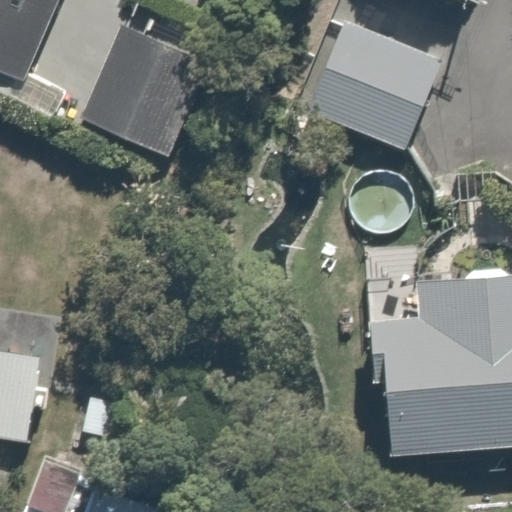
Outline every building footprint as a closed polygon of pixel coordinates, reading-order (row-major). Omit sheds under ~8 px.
[(0,0),(0,70),(33,84),(67,0),(0,0)] [(120,32),(84,119),(171,155),(206,70),(179,59),(190,32),(156,18),(145,43),(120,32)] [(435,63),(350,30),(312,131),(397,163),(435,63)] [(511,273),(408,282),(411,325),(379,327),(389,463),(511,452),(511,273)] [(0,438),(35,443),(46,365),(0,358),(0,438)] [(134,405),(88,393),(77,438),(123,450),(134,405)] [(78,511),(89,481),(42,465),(26,511),(78,511)] [(167,511),(102,484),(89,511),(167,511)]
